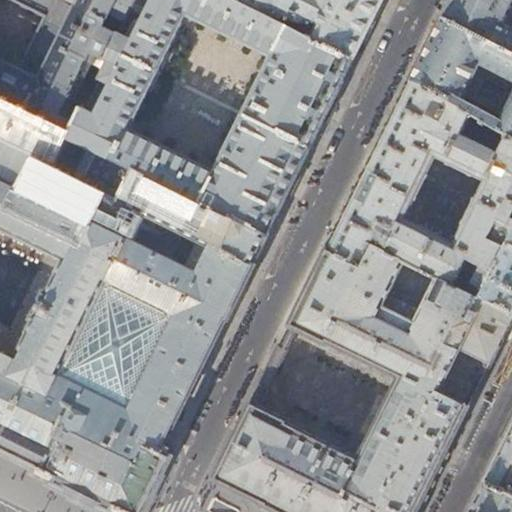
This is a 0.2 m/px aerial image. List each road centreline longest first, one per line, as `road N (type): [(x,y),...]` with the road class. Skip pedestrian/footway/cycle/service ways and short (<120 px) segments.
road 1 (residential): [(177,511),(423,0)]
road 2 (residential): [(449,511),(511,383)]
